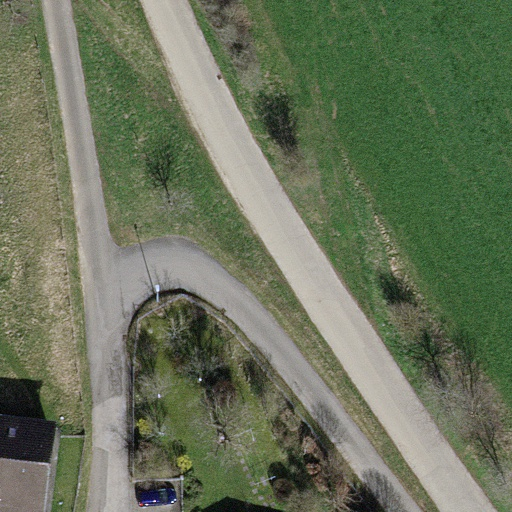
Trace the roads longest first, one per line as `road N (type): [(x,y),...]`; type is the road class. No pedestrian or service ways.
road 1 (residential): [(104,511),(104,319),(119,286),(175,266),(209,278),(250,316),(404,511)]
road 2 (unclassified): [(470,511),(283,229),(235,147),(170,0)]
road 3 (track): [(104,319),(47,0)]
